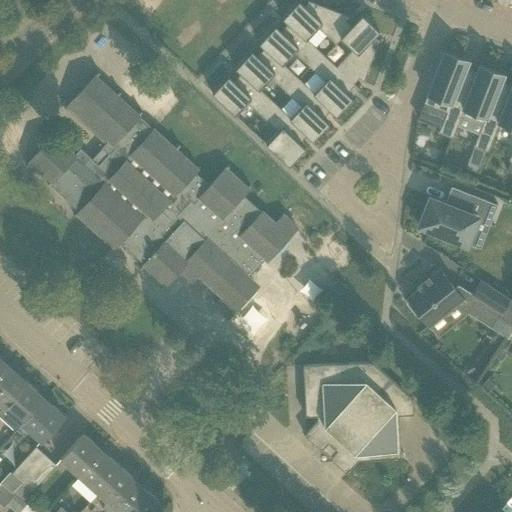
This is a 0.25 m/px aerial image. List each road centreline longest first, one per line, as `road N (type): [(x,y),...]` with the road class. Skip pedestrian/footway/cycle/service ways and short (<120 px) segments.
road 1 (residential): [(207,505),(0,312)]
road 2 (residential): [(404,109),(384,237),(332,191)]
